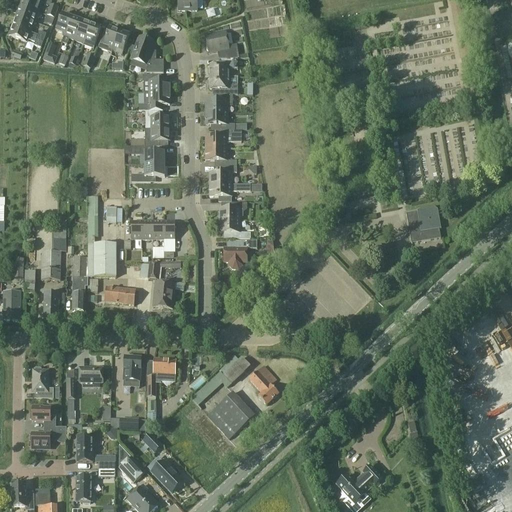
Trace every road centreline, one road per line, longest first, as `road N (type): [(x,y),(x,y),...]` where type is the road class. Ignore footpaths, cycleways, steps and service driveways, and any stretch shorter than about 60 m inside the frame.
road 1 (tertiary): [(201,511),(511,220)]
road 2 (residential): [(189,207),(186,58),(180,36),(158,21)]
road 3 (residential): [(17,338),(205,338)]
road 4 (residential): [(0,473),(14,472),(17,338)]
road 5 (residential): [(205,338),(205,245),(189,207)]
